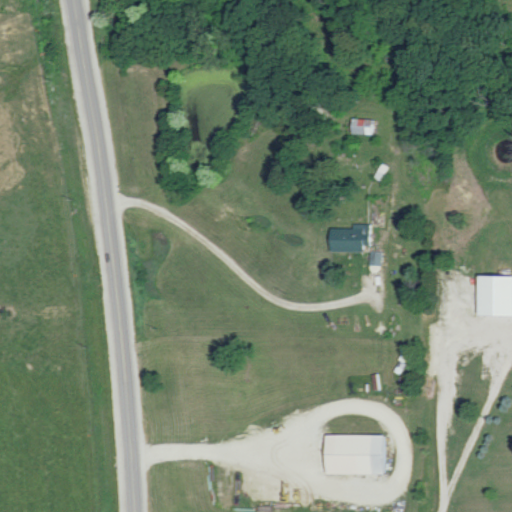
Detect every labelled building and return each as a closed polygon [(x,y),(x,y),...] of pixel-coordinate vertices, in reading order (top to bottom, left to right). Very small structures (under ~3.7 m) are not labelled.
[(377,134),(378,119),(357,118),(357,134),(377,134)] [(335,228),(334,250),(374,251),(375,224),(355,224),(355,228),(335,228)] [(383,266),(385,252),(374,251),(372,265),(383,266)] [(511,276),(488,276),(487,315),(511,315),(511,276)] [(335,474),(392,474),(393,435),(335,435),(335,474)]
